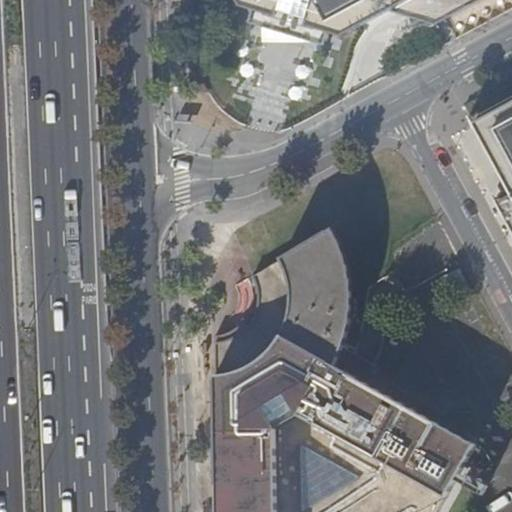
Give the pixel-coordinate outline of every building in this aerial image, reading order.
[(233,0),(234,0),(250,5),(324,25),(338,29),(373,11),(392,0),(233,0)] [(392,0),(373,11),(431,25),(480,0),(392,0)] [(246,19),(320,40),(324,25),(250,5),(246,19)] [(511,98),(470,121),(508,191),(493,199),(511,234),(511,98)] [(478,429),(331,361),(352,316),(351,269),(337,223),(278,241),(290,278),(290,301),(267,350),(221,364),(215,364),(215,511),(277,511),(277,421),(292,416),(449,489),(478,429)]
